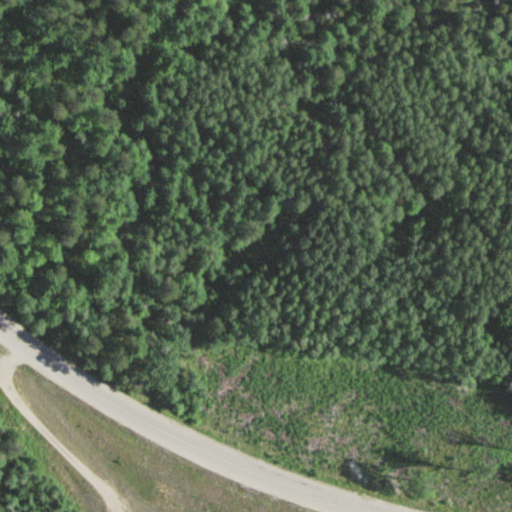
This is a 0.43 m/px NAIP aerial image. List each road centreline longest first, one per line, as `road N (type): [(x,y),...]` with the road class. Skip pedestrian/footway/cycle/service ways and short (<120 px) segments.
road 1 (tertiary): [(368,511),(249,473),(159,428),(0,324)]
road 2 (track): [(113,511),(12,389),(17,339)]
